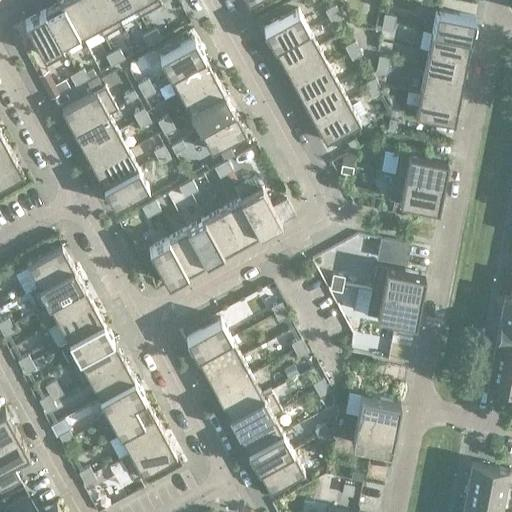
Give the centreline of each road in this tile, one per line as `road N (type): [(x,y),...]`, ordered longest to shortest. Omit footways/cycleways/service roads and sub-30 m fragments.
road 1 (residential): [(209,0),(322,213),(139,316)]
road 2 (residential): [(494,0),(416,408)]
road 3 (residential): [(139,316),(229,481)]
road 4 (residential): [(88,511),(0,353)]
road 5 (residential): [(0,63),(75,200)]
road 6 (residential): [(75,200),(139,316)]
